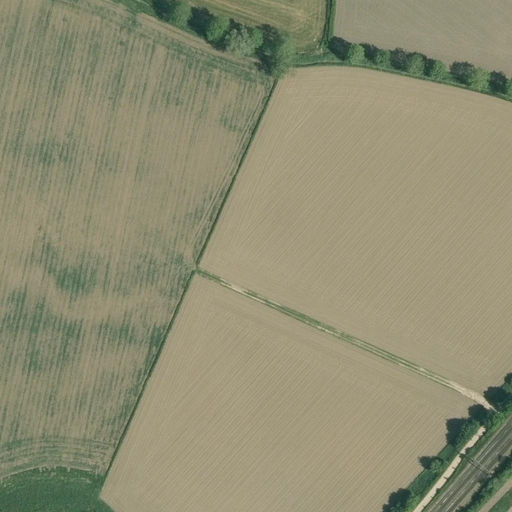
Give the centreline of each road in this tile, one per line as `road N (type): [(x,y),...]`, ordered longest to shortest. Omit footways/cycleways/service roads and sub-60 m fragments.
road 1 (track): [(500,409),(202,274)]
road 2 (track): [(511,396),(416,511)]
